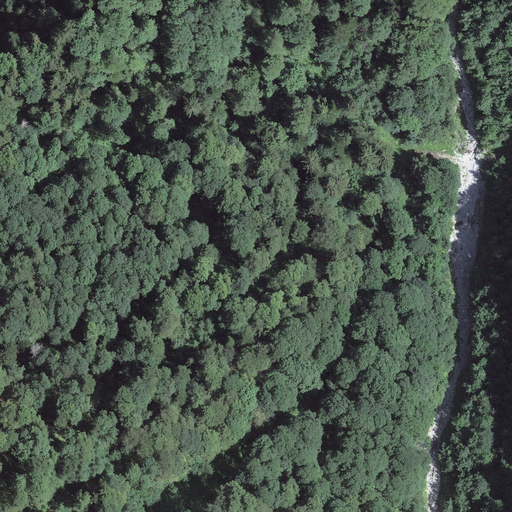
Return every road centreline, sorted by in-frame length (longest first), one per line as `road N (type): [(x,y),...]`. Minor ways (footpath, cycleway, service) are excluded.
road 1 (track): [(257,0),(272,27),(416,158),(511,156)]
road 2 (track): [(158,0),(155,70),(125,151),(135,171),(220,256)]
